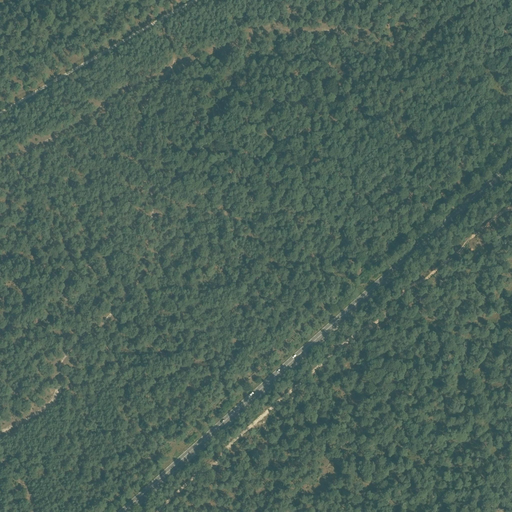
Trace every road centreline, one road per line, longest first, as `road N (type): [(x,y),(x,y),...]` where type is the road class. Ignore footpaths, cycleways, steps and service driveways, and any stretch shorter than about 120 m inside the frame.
road 1 (primary): [(123,511),(511,163)]
road 2 (track): [(511,203),(156,511)]
road 3 (track): [(63,386),(58,376),(67,352),(141,274),(151,204),(138,124),(175,58),(159,20)]
road 4 (unclassified): [(0,113),(199,0)]
